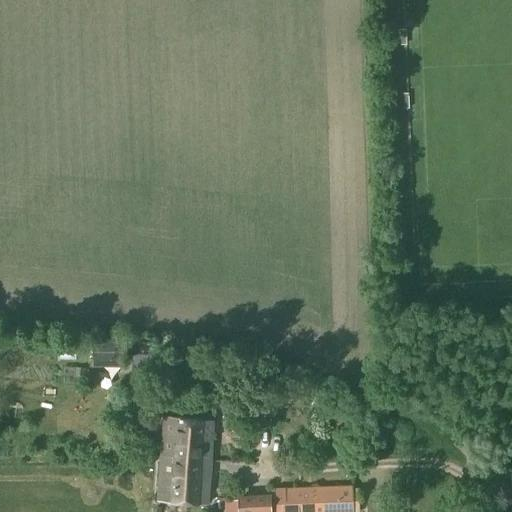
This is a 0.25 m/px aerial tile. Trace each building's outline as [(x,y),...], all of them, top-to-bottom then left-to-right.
[(93,337),(92,365),(122,366),(123,338),(93,337)] [(327,433),(347,434),(348,414),(327,413),(327,433)] [(163,416),(160,456),(164,457),(179,458),(180,451),(185,451),(184,459),(210,460),(213,420),(167,416),(163,416)] [(160,456),(157,500),(208,503),(210,460),(184,459),(185,451),(180,451),(179,458),(164,457),(160,456)] [(352,511),(351,485),(270,488),(270,511),(352,511)] [(225,511),(238,511),(238,497),(225,498),(225,511)]
